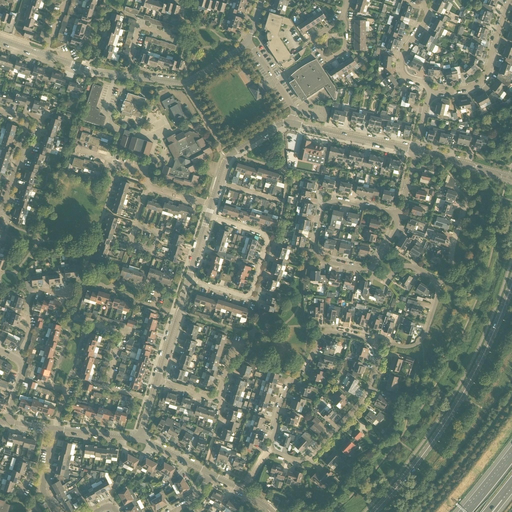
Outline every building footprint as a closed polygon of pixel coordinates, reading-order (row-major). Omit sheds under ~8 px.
[(32,0),(31,0),(30,5),(36,7),(36,8),(39,9),(40,2),(32,0)] [(153,10),(156,1),(151,0),(149,0),(147,8),(153,10)] [(205,10),(207,0),(200,0),(199,8),(199,9),(205,10)] [(214,1),(209,0),(207,0),(205,10),(207,11),(208,9),(212,10),(212,9),(214,1)] [(218,11),(220,2),(214,0),(214,1),(212,9),(218,11)] [(400,10),(403,11),(411,13),(412,7),(404,5),(405,2),(400,0),(398,0),(398,3),(399,3),(397,9),(400,10)] [(443,9),(446,10),(449,2),(450,2),(446,0),(442,0),(442,1),(439,0),(438,0),(436,5),(443,9)] [(495,8),(497,2),(490,0),(487,0),(486,5),(485,4),(483,3),(482,6),(489,9),(490,6),(495,8)] [(159,12),(162,3),(156,1),(153,10),(159,12)] [(95,4),(86,2),(85,8),(93,11),(95,5),(95,4)] [(220,2),(218,11),(224,13),(227,4),(220,2)] [(168,5),(167,5),(162,3),(159,12),(165,14),(166,11),(168,5)] [(172,13),(174,5),(168,3),(167,5),(168,5),(166,11),(172,13)] [(245,13),(247,6),(236,3),(235,9),(232,8),(231,12),(236,13),(237,10),(245,13)] [(282,11),(283,5),(275,3),(273,8),(278,10),(277,13),(283,14),(284,11),(282,11)] [(30,5),(28,5),(26,11),(34,14),(36,8),(36,7),(30,5)] [(178,15),(178,14),(181,7),(174,5),(172,13),(178,15)] [(434,11),(440,14),(443,9),(436,5),(434,11)] [(482,6),(478,5),(478,7),(482,8),(481,9),(482,9),(481,11),(484,12),(482,15),(491,19),(493,13),(488,11),(489,9),(482,6)] [(363,12),(364,9),(356,6),(355,12),(365,15),(366,13),(363,12)] [(91,17),(93,11),(85,8),(83,14),(91,17)] [(329,18),(327,14),(325,16),(322,11),(319,13),(317,10),(315,11),(321,21),(324,19),(326,21),(329,18)] [(411,13),(403,11),(400,10),(399,15),(398,18),(404,20),(404,17),(409,19),(411,13)] [(33,20),(33,19),(34,14),(26,11),(24,17),(26,18),(33,20)] [(317,24),(321,21),(315,11),(317,14),(314,16),(312,13),(310,14),(317,24)] [(13,25),(15,17),(16,14),(10,12),(10,15),(9,15),(6,23),(13,25)] [(236,16),(236,13),(231,12),(230,15),(233,16),(231,21),(240,24),(240,25),(241,25),(243,18),(236,16)] [(6,23),(9,15),(3,13),(2,15),(0,21),(1,21),(6,23)] [(124,17),(121,16),(112,13),(110,20),(114,21),(122,23),(124,17)] [(89,23),(91,17),(83,14),(81,20),(87,22),(89,23)] [(285,69),(296,62),(292,56),(290,57),(277,37),(277,35),(280,24),(292,27),(294,26),(289,19),(272,14),(271,16),(269,15),(265,29),(267,30),(266,32),(268,33),(267,35),(268,39),(269,42),(267,43),(269,45),(267,46),(279,63),(280,62),(285,69)] [(313,27),(317,24),(310,14),(309,15),(311,18),(308,20),(313,27)] [(489,24),(491,19),(482,15),(479,14),(477,20),(476,23),(479,23),(483,25),(484,22),(489,24)] [(404,20),(398,18),(393,17),(390,25),(393,26),(403,30),(405,24),(403,23),(404,20)] [(445,23),(446,20),(441,17),(439,20),(437,19),(434,24),(441,28),(444,22),(445,23)] [(35,20),(33,19),(33,20),(26,18),(25,24),(33,26),(35,20)] [(81,20),(79,19),(76,19),(74,24),(77,25),(85,28),(87,22),(81,20)] [(131,25),(135,27),(136,25),(137,21),(129,19),(128,23),(131,24),(131,25)] [(305,22),(303,19),(301,20),(302,20),(308,30),(313,27),(308,20),(305,22)] [(305,32),(308,30),(302,20),(301,20),(300,21),(302,24),(299,26),(302,31),(300,32),(303,36),(306,34),(305,32)] [(123,23),(122,23),(114,21),(112,27),(121,29),(123,23)] [(239,27),(240,25),(240,24),(231,21),(230,24),(227,23),(225,30),(231,31),(232,29),(236,30),(237,27),(239,27)] [(474,31),(487,35),(489,30),(482,28),(483,25),(479,23),(476,23),(474,22),(472,25),(476,26),(474,31)] [(31,32),(33,26),(25,24),(23,30),(25,31),(25,30),(31,32)] [(445,29),(441,28),(434,24),(432,29),(434,31),(433,33),(438,36),(441,37),(445,29)] [(83,34),(85,28),(77,25),(75,31),(83,34)] [(401,35),(403,30),(393,26),(392,29),(390,28),(388,34),(396,37),(397,34),(401,35)] [(119,36),(121,29),(112,27),(110,32),(110,33),(119,36)] [(34,33),(31,32),(25,30),(25,31),(23,37),(32,39),(34,33)] [(487,35),(474,31),(472,30),(470,35),(473,37),(472,39),(479,42),(480,39),(485,41),(487,35)] [(72,37),(80,40),(81,41),(83,34),(75,31),(72,31),(71,35),(71,34),(70,36),(72,37)] [(110,33),(110,32),(108,32),(106,38),(118,42),(120,36),(119,36),(110,33)] [(437,39),(438,36),(433,33),(431,36),(427,34),(425,40),(432,43),(436,45),(438,40),(437,39)] [(387,37),(385,42),(389,44),(389,43),(396,46),(396,45),(397,45),(398,43),(397,42),(398,40),(395,40),(396,37),(388,34),(387,37)] [(66,44),(70,45),(70,44),(78,46),(80,40),(72,37),(69,36),(66,44)] [(116,47),(118,42),(106,38),(104,44),(106,45),(107,45),(115,47),(116,47)] [(470,48),(471,48),(483,52),(485,47),(479,45),(480,42),(479,42),(472,39),(471,42),(470,48)] [(432,53),(436,45),(432,43),(425,40),(422,45),(425,46),(424,49),(429,52),(432,53)] [(396,46),(389,43),(389,44),(385,42),(384,47),(385,47),(384,49),(387,50),(387,49),(394,52),(396,46)] [(113,54),(113,53),(115,47),(107,45),(106,45),(105,51),(113,54)] [(468,56),(471,57),(475,59),(475,56),(481,58),(483,52),(471,48),(469,53),(468,56)] [(148,52),(142,50),(141,53),(139,62),(145,64),(148,52)] [(116,54),(113,53),(113,54),(105,51),(103,57),(111,60),(111,59),(114,60),(116,54)] [(511,59),(511,55),(511,53),(504,51),(502,56),(507,58),(506,61),(508,62),(511,63),(511,59)] [(154,54),(148,52),(145,64),(151,66),(154,54)] [(160,57),(160,56),(160,55),(155,54),(154,54),(151,66),(157,67),(158,65),(160,57)] [(9,69),(12,62),(8,61),(9,57),(4,55),(1,65),(0,68),(5,69),(6,68),(9,69)] [(350,59),(348,61),(353,68),(355,71),(356,69),(354,66),(360,62),(357,57),(356,58),(353,55),(351,56),(349,57),(350,59)] [(172,60),(173,58),(167,56),(167,58),(166,58),(164,67),(170,69),(172,60)] [(164,67),(166,58),(160,57),(158,65),(164,67)] [(471,57),(470,60),(472,62),(468,66),(475,73),(479,69),(476,66),(476,64),(478,64),(479,60),(474,59),(475,59),(471,57)] [(414,69),(419,61),(412,58),(410,60),(412,61),(409,67),(414,69)] [(19,70),(21,64),(22,61),(17,59),(15,63),(12,62),(9,69),(10,69),(9,71),(11,71),(11,70),(14,70),(13,72),(18,73),(19,70)] [(289,77),(292,81),(289,83),(302,102),(305,100),(327,86),(334,97),(336,89),(323,69),(316,59),(312,62),(307,64),(302,67),(298,70),(293,74),(289,77)] [(178,62),(172,60),(170,69),(176,71),(177,68),(176,68),(178,62)] [(176,68),(177,68),(182,70),(185,62),(179,60),(178,62),(176,68)] [(350,69),(353,68),(348,61),(344,64),(350,74),(352,72),(350,69)] [(427,64),(428,62),(425,61),(424,63),(424,64),(419,61),(414,69),(420,72),(422,66),(425,68),(427,64)] [(434,65),(430,65),(431,63),(428,62),(427,64),(425,68),(425,69),(428,69),(428,76),(433,76),(434,67),(434,65)] [(511,66),(511,63),(508,62),(507,65),(502,63),(500,68),(509,71),(511,66)] [(27,76),(29,69),(26,68),(27,65),(21,64),(19,70),(18,73),(25,75),(27,76)] [(348,75),(350,74),(344,64),(339,67),(344,74),(346,72),(348,75)] [(443,66),(443,65),(440,64),(440,66),(440,68),(434,67),(433,76),(439,77),(440,71),(443,71),(443,66)] [(453,81),(451,69),(450,65),(443,66),(443,71),(442,76),(444,76),(446,76),(448,82),(453,81)] [(468,66),(464,70),(463,65),(459,66),(459,67),(461,73),(466,72),(470,77),(475,73),(468,66)] [(37,77),(40,67),(34,66),(33,70),(29,69),(27,76),(31,77),(32,76),(37,77)] [(45,82),(47,75),(44,73),(45,69),(40,67),(37,77),(42,79),(41,80),(45,82)] [(341,75),(344,74),(339,67),(334,70),(341,80),(342,82),(344,81),(343,79),(343,78),(341,75)] [(458,74),(461,73),(459,67),(451,69),(453,81),(459,80),(458,74)] [(511,72),(509,71),(500,68),(498,73),(504,75),(503,79),(504,80),(509,83),(511,80),(511,79),(509,78),(511,72)] [(341,80),(334,70),(332,71),(331,69),(329,70),(329,71),(327,72),(332,81),(334,80),(335,80),(337,78),(339,81),(341,80)] [(55,83),(58,73),(53,71),(51,76),(47,75),(45,82),(50,83),(50,81),(55,83)] [(63,87),(66,80),(62,79),(63,75),(58,73),(55,83),(54,86),(60,88),(60,86),(63,87)] [(382,81),(385,86),(389,84),(395,79),(392,74),(382,81)] [(389,84),(385,86),(389,91),(392,89),(398,84),(395,79),(389,84)] [(71,93),(74,84),(69,82),(70,81),(66,80),(63,87),(64,87),(65,88),(67,88),(66,92),(71,93)] [(497,80),(493,84),(501,90),(504,92),(505,92),(505,91),(506,91),(506,90),(507,90),(507,89),(507,88),(507,87),(510,83),(509,83),(504,80),(502,83),(497,80)] [(250,88),(257,100),(266,94),(259,82),(250,88)] [(81,96),(83,89),(79,88),(80,85),(74,84),(71,93),(81,96)] [(81,120),(103,127),(106,117),(99,115),(100,110),(96,109),(103,87),(93,84),(81,120)] [(498,94),(501,90),(493,84),(490,89),(495,92),(492,95),(495,99),(496,101),(499,99),(497,97),(496,96),(498,94)] [(406,97),(415,99),(416,94),(410,93),(411,91),(408,90),(406,97)] [(19,105),(22,95),(17,93),(16,97),(12,95),(10,102),(10,103),(14,104),(16,105),(16,104),(19,105)] [(146,99),(139,97),(128,93),(126,98),(126,101),(124,101),(124,104),(122,104),(123,106),(122,107),(121,108),(122,109),(121,111),(123,111),(121,114),(132,118),(132,115),(142,118),(144,111),(142,110),(146,99)] [(492,95),(488,98),(486,93),(481,95),(485,103),(487,106),(491,104),(491,103),(494,102),(496,101),(495,99),(492,95)] [(10,102),(12,95),(8,94),(7,96),(2,94),(0,101),(0,104),(5,106),(6,101),(10,102)] [(29,105),(31,98),(22,95),(19,105),(24,106),(25,104),(29,105)] [(480,106),(485,103),(481,95),(476,98),(480,106)] [(168,110),(173,120),(172,120),(173,123),(174,124),(175,124),(177,123),(177,124),(191,116),(188,110),(184,112),(180,104),(181,103),(180,102),(180,101),(179,101),(178,101),(177,102),(175,102),(175,101),(173,96),(162,102),(167,111),(168,110)] [(415,99),(406,97),(403,97),(401,105),(403,106),(404,103),(405,103),(414,105),(415,99)] [(38,109),(40,102),(35,101),(35,99),(31,98),(29,105),(33,106),(31,110),(37,112),(38,109)] [(474,103),(471,105),(469,98),(464,100),(465,109),(468,108),(469,111),(473,110),(474,112),(477,111),(476,109),(474,103)] [(435,108),(444,110),(446,105),(449,105),(450,101),(444,99),(443,104),(436,103),(435,108)] [(38,109),(43,111),(44,108),(47,109),(47,110),(48,110),(50,102),(41,100),(40,102),(38,109)] [(458,110),(465,109),(464,100),(458,101),(459,107),(457,107),(458,110)] [(339,121),(341,112),(338,111),(338,108),(333,106),(333,107),(331,114),(334,115),(333,120),(339,121)] [(349,116),(351,108),(345,107),(344,112),(341,112),(339,121),(345,122),(346,116),(349,116)] [(357,123),(359,113),(356,113),(356,110),(351,108),(349,116),(352,117),(351,122),(357,123)] [(367,120),(368,112),(363,111),(362,114),(359,113),(357,123),(363,124),(364,119),(367,120)] [(386,116),(387,112),(382,111),(381,115),(380,115),(379,118),(376,117),(374,127),(380,128),(381,123),(384,124),(386,116)] [(374,127),(376,117),(373,117),(374,113),(368,112),(367,120),(370,121),(369,125),(374,127)] [(50,124),(58,126),(60,127),(62,117),(55,115),(55,116),(54,119),(52,118),(50,124)] [(392,132),(394,123),(390,122),(392,117),(386,116),(384,124),(387,124),(386,131),(392,132)] [(394,123),(392,132),(397,134),(398,129),(401,130),(403,122),(397,121),(397,124),(394,123)] [(403,122),(401,130),(404,130),(403,135),(409,136),(411,127),(408,126),(409,123),(403,122)] [(17,126),(12,125),(13,124),(11,123),(10,124),(7,124),(6,129),(15,132),(17,126)] [(50,124),(47,123),(46,128),(50,130),(49,133),(56,135),(57,131),(58,126),(50,124)] [(437,137),(439,129),(433,128),(432,131),(429,131),(427,140),(433,141),(434,137),(437,137)] [(445,144),(447,135),(444,134),(445,131),(439,129),(437,137),(440,138),(439,143),(445,144)] [(455,138),(457,131),(451,129),(450,135),(447,135),(445,144),(451,145),(452,138),(455,138)] [(136,133),(125,130),(119,150),(138,156),(139,152),(149,155),(153,143),(134,137),(136,133)] [(193,187),(196,185),(197,184),(199,177),(190,174),(191,173),(197,169),(197,168),(195,164),(207,158),(206,156),(212,152),(208,144),(206,145),(203,139),(202,138),(201,139),(198,134),(190,131),(185,134),(184,132),(176,136),(175,134),(167,138),(171,144),(169,146),(175,158),(174,159),(176,161),(173,169),(165,166),(162,174),(165,180),(170,182),(173,183),(173,184),(182,187),(183,186),(191,188),(192,187),(193,187)] [(463,145),(466,133),(457,131),(455,138),(458,139),(457,144),(463,145)] [(89,144),(92,137),(92,135),(82,132),(80,141),(89,144)] [(54,140),(56,135),(49,133),(48,137),(45,136),(43,141),(53,144),(56,145),(57,141),(54,140)] [(470,142),(473,142),(475,134),(466,133),(463,145),(469,146),(470,142)] [(12,142),(13,137),(4,134),(3,139),(12,142)] [(475,148),(481,149),(481,146),(485,147),(486,141),(483,140),(480,139),(480,136),(475,134),(473,142),(476,143),(475,148)] [(98,148),(101,141),(101,140),(92,137),(89,144),(89,145),(98,148)] [(12,142),(3,139),(1,145),(3,145),(10,147),(12,142)] [(308,154),(310,144),(311,142),(303,140),(298,159),(304,160),(306,161),(308,154)] [(39,150),(47,152),(48,149),(51,150),(53,144),(43,141),(42,147),(41,146),(40,148),(39,150)] [(108,152),(110,144),(101,141),(98,148),(98,149),(108,152)] [(310,144),(308,154),(309,154),(309,153),(315,155),(321,157),(323,147),(314,145),(313,145),(310,144)] [(330,151),(327,151),(325,162),(328,163),(329,159),(332,160),(332,157),(336,158),(338,148),(331,146),(330,151)] [(338,148),(336,158),(339,158),(339,161),(345,163),(346,156),(343,155),(345,149),(338,148)] [(11,153),(2,150),(0,155),(9,159),(11,153)] [(44,162),(47,152),(39,150),(40,150),(39,154),(36,153),(34,159),(44,162)] [(346,156),(345,163),(351,164),(352,161),(355,162),(358,152),(351,151),(349,157),(346,156)] [(358,152),(355,162),(355,165),(365,167),(366,159),(363,158),(364,154),(358,152)] [(0,161),(8,164),(9,159),(0,155),(0,161)] [(366,159),(365,167),(371,168),(371,167),(374,167),(375,166),(377,156),(370,155),(369,160),(366,159)] [(377,156),(375,166),(378,167),(378,170),(381,170),(380,174),(383,174),(385,168),(382,167),(384,158),(377,156)] [(84,161),(75,158),(72,166),(81,169),(82,168),(84,161)] [(32,163),(31,165),(30,167),(38,170),(39,166),(42,167),(44,162),(34,159),(33,164),(32,163)] [(94,162),(85,159),(84,161),(82,168),(91,171),(92,169),(94,162)] [(394,170),(396,161),(391,159),(390,165),(387,164),(385,170),(388,171),(389,169),(394,170)] [(101,172),(104,164),(94,161),(94,162),(92,169),(101,172)] [(396,161),(394,170),(399,171),(399,173),(402,174),(403,168),(400,167),(401,162),(396,161)] [(241,172),(243,165),(240,164),(241,163),(238,162),(236,171),(237,171),(236,177),(234,176),(232,183),(237,184),(239,180),(241,172)] [(244,173),(246,174),(249,165),(247,164),(246,166),(243,165),(241,172),(241,174),(244,175),(244,173)] [(251,166),(249,165),(246,174),(245,177),(250,179),(251,175),(254,168),(251,168),(251,166)] [(37,174),(38,170),(30,167),(31,168),(30,171),(25,170),(24,175),(33,178),(35,173),(37,174)] [(431,175),(434,176),(434,172),(425,170),(424,173),(422,173),(421,180),(420,180),(420,182),(428,184),(429,181),(430,181),(431,175)] [(272,183),(273,180),(275,171),(273,171),(272,172),(269,171),(267,178),(267,179),(266,183),(271,185),(272,183)] [(273,180),(272,183),(277,184),(277,182),(281,183),(283,179),(279,178),(280,175),(277,174),(277,172),(275,171),(273,180)] [(32,183),(33,178),(24,175),(22,181),(26,182),(25,186),(32,188),(33,184),(32,183)] [(330,180),(330,176),(325,175),(325,177),(321,177),(320,182),(320,183),(323,184),(322,186),(326,187),(325,189),(328,189),(330,180)] [(446,183),(444,189),(442,196),(450,198),(450,199),(455,201),(457,194),(456,194),(456,192),(453,191),(456,181),(451,176),(448,183),(446,183)] [(338,180),(339,181),(339,177),(336,177),(336,180),(335,180),(335,181),(330,180),(328,189),(330,190),(330,188),(334,189),(334,186),(337,187),(338,180)] [(316,181),(302,178),(300,190),(302,190),(306,191),(307,188),(314,190),(316,181)] [(341,181),(339,181),(338,180),(337,187),(340,188),(339,190),(342,191),(342,192),(345,193),(347,183),(341,182),(341,181)] [(361,197),(363,187),(364,184),(364,183),(359,182),(358,185),(355,184),(354,191),(356,191),(356,194),(359,194),(359,196),(361,197)] [(354,191),(355,184),(352,183),(352,185),(347,183),(345,193),(347,193),(347,192),(350,193),(351,190),(354,191)] [(31,190),(32,188),(25,186),(24,189),(20,188),(18,193),(21,194),(28,196),(31,197),(33,190),(31,190)] [(127,194),(128,189),(118,186),(117,188),(120,189),(119,192),(127,194)] [(387,201),(389,191),(384,190),(385,188),(382,187),(380,193),(383,194),(382,200),(387,201)] [(374,189),(369,188),(367,196),(366,198),(369,198),(369,197),(372,197),(373,195),(376,196),(377,189),(374,188),(374,189)] [(428,196),(429,189),(423,188),(422,191),(419,191),(418,192),(417,192),(415,199),(421,200),(421,199),(426,200),(427,196),(428,196)] [(298,198),(304,199),(305,196),(310,198),(311,192),(306,191),(302,190),(301,195),(299,195),(298,198)] [(392,204),(393,202),(394,196),(397,197),(398,191),(395,190),(395,192),(389,191),(387,201),(387,203),(392,204)] [(28,204),(31,197),(28,196),(21,194),(19,199),(22,200),(21,204),(28,206),(28,204)] [(124,204),(125,199),(115,196),(114,198),(117,199),(116,202),(124,204)] [(445,216),(446,213),(452,215),(453,209),(451,209),(452,206),(444,204),(446,201),(437,198),(435,203),(439,204),(438,205),(443,207),(441,215),(445,216)] [(152,210),(155,200),(152,199),(152,202),(149,201),(146,208),(152,210)] [(166,203),(163,211),(168,212),(169,213),(172,202),(169,201),(168,204),(166,203)] [(163,211),(166,203),(165,203),(163,202),(162,205),(159,204),(157,211),(162,213),(163,211)] [(172,217),(173,214),(174,214),(177,206),(173,205),(173,203),(172,202),(169,213),(168,212),(167,215),(172,217)] [(231,205),(226,203),(222,214),(225,215),(225,213),(228,214),(231,205)] [(26,210),(27,208),(28,206),(21,204),(20,208),(15,206),(14,212),(23,215),(27,216),(28,211),(26,210)] [(180,214),(183,206),(179,204),(178,207),(177,206),(174,214),(178,216),(179,214),(180,214)] [(427,210),(428,207),(420,204),(418,207),(415,206),(414,208),(413,207),(411,214),(416,215),(421,216),(423,209),(427,210)] [(230,217),(233,217),(235,209),(236,206),(231,205),(228,214),(231,215),(230,217)] [(246,220),(249,220),(251,212),(253,205),(251,205),(250,209),(247,208),(246,209),(243,221),(245,221),(246,220)] [(120,215),(122,210),(111,206),(111,209),(113,209),(112,213),(120,215)] [(184,219),(188,207),(183,206),(180,214),(182,215),(181,218),(184,219)] [(188,207),(184,219),(187,220),(188,217),(191,218),(194,209),(188,207)] [(241,220),(243,221),(246,209),(241,208),(241,210),(238,217),(241,218),(241,220)] [(300,213),(299,216),(305,217),(306,214),(313,215),(314,212),(314,210),(313,210),(312,210),(303,208),(302,213),(300,213)] [(22,220),(23,215),(14,212),(12,217),(16,218),(15,222),(22,224),(23,220),(22,220)] [(265,224),(267,217),(268,213),(263,212),(262,215),(259,224),(261,224),(262,223),(265,224)] [(344,224),(345,218),(343,218),(344,213),(339,212),(337,220),(341,221),(341,224),(344,224)] [(352,223),(354,214),(349,213),(348,219),(345,218),(344,224),(351,226),(352,223)] [(305,220),(305,217),(299,216),(299,219),(301,219),(300,224),(311,227),(312,225),(311,221),(305,220)] [(117,225),(118,219),(110,217),(109,220),(106,219),(105,221),(117,225)] [(435,226),(436,226),(447,230),(448,226),(449,226),(451,221),(437,217),(436,222),(435,221),(433,225),(435,226)] [(426,223),(418,219),(413,218),(412,221),(409,219),(406,227),(409,228),(408,231),(409,232),(409,233),(408,232),(407,233),(410,234),(411,234),(417,236),(424,239),(425,234),(414,230),(415,225),(418,226),(419,224),(425,226),(426,223)] [(369,227),(378,229),(378,227),(380,227),(381,220),(376,219),(376,221),(371,220),(369,227)] [(115,230),(117,225),(105,221),(105,223),(107,224),(106,227),(115,230)] [(296,229),(296,232),(302,234),(303,231),(309,232),(310,229),(311,227),(300,224),(299,229),(296,229)] [(335,230),(328,229),(326,229),(325,232),(328,232),(326,239),(325,241),(324,240),(323,245),(324,246),(324,248),(329,249),(331,238),(332,233),(334,234),(335,230)] [(367,229),(365,229),(364,236),(367,237),(367,240),(375,242),(377,235),(373,234),(374,231),(367,229)] [(112,240),(114,235),(102,231),(101,234),(104,235),(103,237),(111,240),(112,240)] [(301,236),(302,234),(296,232),(295,235),(297,236),(296,241),(305,243),(307,238),(301,236)] [(437,233),(435,241),(430,239),(429,243),(441,246),(441,243),(444,244),(447,236),(437,233)] [(174,239),(184,242),(184,240),(182,239),(183,236),(176,234),(174,239)] [(226,242),(227,237),(217,234),(217,236),(218,237),(217,240),(226,242)] [(403,250),(406,246),(408,243),(409,244),(411,241),(403,235),(396,246),(400,248),(399,248),(400,249),(402,250),(403,249),(403,250)] [(258,241),(259,237),(255,236),(254,240),(250,239),(248,244),(258,247),(259,245),(257,244),(258,241)] [(103,237),(102,237),(101,240),(99,239),(98,242),(109,245),(111,240),(103,237)] [(339,239),(331,238),(329,249),(334,250),(335,245),(338,245),(339,239)] [(344,253),(346,244),(341,243),(342,240),(339,239),(338,245),(340,246),(339,252),(344,253)] [(304,248),(305,243),(296,241),(295,246),(293,246),(292,249),(298,250),(299,247),(304,248)] [(417,241),(416,244),(415,244),(410,252),(415,255),(415,256),(418,258),(419,256),(421,257),(427,249),(424,248),(423,249),(420,247),(421,244),(417,241)] [(110,245),(109,245),(98,242),(97,244),(101,245),(100,248),(109,250),(110,245)] [(360,252),(359,252),(358,255),(366,257),(367,254),(368,254),(368,253),(369,253),(370,248),(369,248),(369,245),(361,243),(360,246),(361,246),(360,252)] [(224,247),(214,244),(213,246),(215,247),(214,250),(218,251),(217,254),(222,255),(223,251),(225,252),(226,248),(224,247)] [(181,247),(179,247),(174,245),(173,250),(182,253),(183,251),(180,250),(181,247)] [(277,252),(286,254),(288,249),(290,250),(291,247),(285,245),(284,248),(279,246),(277,252)] [(108,251),(109,250),(100,248),(99,251),(96,250),(96,253),(107,257),(109,251),(108,251)] [(254,254),(255,251),(247,249),(245,254),(255,257),(256,255),(254,254)] [(434,249),(433,252),(434,253),(432,260),(435,261),(435,262),(440,264),(443,255),(441,255),(442,251),(434,249)] [(284,259),(286,254),(277,252),(275,257),(280,258),(280,261),(286,263),(288,264),(289,261),(287,260),(284,259)] [(107,259),(107,257),(96,253),(94,258),(103,261),(104,258),(107,259)] [(177,260),(178,257),(171,255),(170,261),(179,264),(180,261),(177,260)] [(219,264),(220,265),(221,265),(223,259),(220,258),(221,258),(211,255),(210,258),(212,259),(211,262),(219,264)] [(274,263),(272,268),(283,271),(284,271),(286,267),(285,266),(286,263),(280,261),(279,264),(274,263)] [(217,272),(217,271),(220,265),(219,264),(211,262),(210,262),(209,265),(211,266),(210,269),(217,271),(216,271),(217,272)] [(247,273),(248,270),(250,271),(251,267),(242,264),(240,271),(247,273)] [(70,269),(71,278),(76,278),(76,272),(79,272),(78,265),(75,266),(75,268),(70,269)] [(70,269),(70,266),(61,267),(62,274),(65,273),(65,279),(71,278),(70,269)] [(53,275),(55,285),(60,284),(59,275),(59,274),(62,274),(61,267),(58,268),(58,271),(53,272),(53,275)] [(217,271),(210,269),(207,268),(206,271),(208,272),(207,276),(214,278),(216,271),(217,271)] [(282,276),(283,271),(272,268),(270,273),(275,275),(275,277),(281,279),(283,280),(284,277),(282,276)] [(131,278),(134,271),(129,269),(125,279),(128,280),(128,278),(131,278)] [(154,277),(156,270),(150,269),(147,278),(150,279),(151,276),(154,277)] [(164,283),(168,272),(165,271),(164,274),(161,273),(159,282),(164,283)] [(240,271),(239,271),(237,278),(238,278),(244,280),(245,276),(247,277),(248,274),(247,273),(240,271)] [(319,283),(326,284),(327,275),(320,275),(320,273),(321,273),(321,272),(320,272),(320,271),(311,271),(310,281),(319,281),(319,283)] [(142,282),(144,274),(139,272),(136,283),(138,283),(139,281),(142,282)] [(169,275),(170,272),(168,272),(164,283),(170,285),(173,276),(169,275)] [(42,279),(45,279),(45,273),(42,273),(36,274),(36,277),(37,286),(43,285),(42,279)] [(55,285),(53,275),(48,276),(48,273),(45,273),(45,279),(48,279),(49,285),(55,285)] [(340,280),(337,280),(338,274),(335,273),(335,274),(331,273),(330,281),(333,282),(332,285),(339,287),(340,280)] [(405,285),(404,288),(409,291),(412,286),(409,284),(413,278),(406,274),(401,282),(405,285)] [(37,286),(36,277),(31,277),(31,275),(28,275),(28,281),(31,281),(32,286),(37,286)] [(355,284),(352,283),(353,277),(350,276),(350,277),(346,276),(344,288),(347,288),(347,289),(353,290),(355,284)] [(280,282),(281,279),(275,277),(274,280),(269,279),(267,284),(276,287),(278,282),(280,282)] [(247,281),(244,280),(238,278),(236,284),(243,287),(244,283),(246,284),(247,281)] [(370,293),(369,292),(370,288),(366,287),(367,282),(361,281),(359,289),(360,290),(362,292),(361,293),(364,294),(364,295),(364,296),(364,298),(365,299),(366,300),(367,301),(368,301),(370,293)] [(421,294),(427,295),(429,288),(427,288),(427,287),(421,283),(417,289),(422,292),(421,294)] [(275,292),(276,287),(267,284),(265,289),(275,292)] [(91,300),(94,290),(92,289),(92,290),(91,291),(88,290),(85,299),(91,300)] [(94,290),(91,300),(96,302),(99,294),(98,293),(95,293),(95,291),(96,290),(94,290)] [(99,294),(96,302),(96,303),(101,305),(102,304),(106,291),(104,290),(103,292),(99,291),(98,293),(99,294)] [(385,296),(382,295),(383,291),(379,290),(379,291),(376,290),(374,297),(378,298),(377,301),(383,303),(385,296)] [(18,297),(19,295),(20,293),(13,291),(9,291),(8,294),(12,296),(10,301),(22,304),(24,299),(18,297)] [(110,297),(111,295),(107,294),(107,292),(107,291),(106,291),(102,304),(107,305),(110,297)] [(200,304),(203,295),(201,294),(200,296),(197,295),(194,305),(200,306),(200,304)] [(280,300),(280,297),(274,295),(273,298),(268,296),(267,302),(272,303),(276,304),(277,299),(280,300)] [(113,307),(116,296),(114,296),(114,297),(113,298),(110,297),(107,305),(113,307)] [(118,309),(121,300),(117,299),(117,298),(117,297),(116,296),(113,307),(118,309)] [(40,310),(41,309),(44,298),(43,297),(42,298),(41,299),(38,298),(37,301),(34,300),(32,308),(35,309),(35,308),(40,310)] [(211,307),(213,298),(211,297),(211,299),(208,298),(205,305),(206,305),(205,308),(210,310),(211,307)] [(46,298),(44,298),(41,309),(46,310),(49,302),(46,301),(46,299),(46,298)] [(46,311),(51,313),(56,299),(54,298),(54,300),(53,300),(49,299),(49,302),(46,310),(47,310),(46,311)] [(57,315),(58,314),(60,315),(62,308),(59,308),(61,303),(57,302),(57,300),(57,299),(56,299),(51,313),(57,315)] [(123,310),(127,300),(125,299),(125,300),(124,301),(121,300),(118,309),(123,310)] [(323,303),(323,299),(318,299),(317,303),(317,308),(312,307),(311,317),(319,317),(320,313),(323,314),(323,313),(323,311),(324,303),(323,303)] [(10,301),(8,300),(7,306),(5,305),(4,308),(8,309),(14,311),(15,308),(20,310),(22,304),(10,301)] [(127,300),(123,310),(129,312),(132,304),(128,303),(128,301),(128,300),(127,300)] [(411,312),(420,315),(423,308),(416,306),(417,302),(408,300),(407,303),(410,304),(409,306),(412,308),(411,312)] [(278,305),(276,304),(272,303),(271,306),(266,305),(264,310),(273,313),(275,307),(277,308),(278,305)] [(249,311),(249,310),(250,309),(247,308),(247,307),(245,306),(242,315),(241,317),(247,319),(248,315),(249,315),(248,317),(252,318),(254,312),(249,311)] [(334,311),(328,310),(326,319),(335,321),(336,315),(339,316),(341,308),(334,307),(334,311)] [(354,316),(355,310),(356,307),(354,307),(353,309),(352,310),(349,309),(348,313),(343,312),(342,321),(349,322),(351,316),(354,316)] [(14,311),(8,309),(4,308),(3,311),(7,312),(5,317),(6,317),(20,322),(21,316),(13,314),(14,311)] [(155,320),(156,320),(156,317),(158,317),(159,317),(160,312),(147,308),(146,313),(148,314),(147,318),(149,319),(149,318),(155,320)] [(369,320),(371,314),(371,311),(369,310),(369,313),(364,312),(363,316),(358,314),(356,324),(364,326),(365,319),(369,320)] [(383,323),(385,317),(379,315),(378,320),(373,318),(370,328),(378,330),(380,323),(383,324),(383,323)] [(18,327),(20,322),(6,317),(5,323),(4,322),(3,325),(6,326),(12,328),(12,325),(18,327)] [(383,323),(386,324),(384,332),(391,334),(394,323),(389,322),(390,318),(385,317),(383,323)] [(149,318),(149,319),(148,324),(158,327),(159,325),(158,325),(157,324),(158,321),(156,320),(155,320),(149,318)] [(415,331),(416,328),(414,327),(415,323),(407,321),(406,325),(407,325),(404,333),(412,336),(414,330),(415,331)] [(198,331),(200,324),(194,322),(193,325),(190,324),(189,326),(188,325),(187,328),(198,331)] [(51,329),(62,333),(62,331),(61,331),(60,330),(61,326),(53,324),(51,329)] [(154,332),(154,331),(155,329),(157,328),(158,329),(158,327),(148,324),(146,329),(148,330),(154,332)] [(196,339),(198,331),(187,328),(186,330),(188,331),(187,333),(190,334),(189,337),(196,339)] [(61,334),(62,333),(51,329),(49,335),(58,337),(59,334),(60,334),(61,334)] [(224,335),(225,331),(217,329),(216,335),(218,336),(217,338),(227,341),(228,339),(226,338),(227,336),(224,335)] [(148,330),(146,335),(157,339),(158,337),(157,337),(156,336),(157,332),(154,331),(154,332),(148,330)] [(4,331),(2,337),(6,338),(3,344),(8,346),(12,338),(14,335),(8,333),(8,332),(4,331)] [(98,342),(99,336),(91,333),(90,337),(88,337),(87,337),(87,338),(98,342)] [(57,341),(58,337),(49,335),(48,340),(58,343),(59,342),(58,341),(57,341)] [(143,340),(142,343),(144,344),(147,345),(148,345),(148,342),(153,344),(154,340),(156,340),(157,340),(157,339),(146,335),(145,341),(143,340)] [(17,340),(12,338),(8,346),(13,349),(14,346),(18,348),(20,346),(22,342),(24,340),(24,338),(22,336),(19,341),(17,340)] [(195,342),(196,339),(189,337),(188,339),(187,339),(186,341),(185,341),(184,343),(195,347),(197,342),(195,342)] [(96,347),(98,342),(87,338),(86,340),(87,340),(88,341),(87,344),(96,347)] [(58,345),(58,343),(48,340),(44,339),(42,344),(46,345),(55,348),(55,345),(57,345),(58,345)] [(329,356),(331,349),(335,350),(337,343),(328,341),(327,343),(325,342),(323,350),(325,350),(324,354),(329,356)] [(223,348),(224,346),(213,342),(212,345),(215,346),(214,348),(224,351),(225,349),(223,348)] [(139,349),(142,349),(153,353),(153,351),(152,351),(151,350),(152,346),(148,345),(147,345),(144,344),(142,343),(141,343),(139,349)] [(194,352),(195,347),(184,343),(183,346),(185,346),(184,349),(187,350),(186,352),(193,354),(194,352)] [(96,347),(87,344),(86,348),(85,348),(84,348),(83,349),(94,353),(96,347)] [(54,351),(55,348),(46,345),(44,351),(55,354),(56,353),(54,352),(54,351)] [(369,349),(364,348),(360,347),(358,351),(357,350),(355,358),(363,360),(364,356),(366,357),(369,349)] [(84,356),(86,356),(92,358),(93,358),(94,353),(83,349),(83,351),(84,351),(85,352),(84,356)] [(152,354),(153,353),(142,349),(140,355),(149,358),(150,354),(151,354),(152,354)] [(55,356),(55,354),(44,351),(41,350),(39,355),(45,357),(51,359),(52,356),(53,356),(55,356)] [(192,357),(193,354),(186,352),(185,355),(183,354),(182,356),(180,356),(179,358),(191,362),(192,357)] [(210,352),(209,355),(212,356),(211,358),(221,361),(222,359),(220,358),(221,356),(210,352)] [(148,361),(149,358),(140,355),(139,360),(149,364),(150,362),(149,362),(148,361)] [(98,366),(99,360),(93,358),(92,358),(86,356),(85,359),(84,359),(83,359),(82,361),(93,364),(96,365),(98,366)] [(318,366),(320,367),(319,369),(326,371),(328,364),(335,366),(337,360),(334,359),(325,356),(324,360),(320,358),(318,366)] [(411,367),(412,364),(414,359),(410,357),(407,356),(405,362),(409,363),(408,366),(411,367)] [(53,360),(51,359),(45,357),(43,363),(54,366),(55,364),(53,364),(52,363),(53,360)] [(207,363),(210,363),(218,366),(219,363),(220,364),(221,361),(211,358),(209,357),(208,360),(207,363)] [(189,367),(191,362),(179,358),(179,361),(180,361),(180,364),(181,364),(180,367),(186,369),(187,366),(189,367)] [(393,362),(392,364),(390,369),(399,372),(402,360),(395,358),(393,362)] [(149,365),(149,364),(139,360),(137,366),(145,369),(146,365),(148,365),(149,365)] [(83,367),(91,369),(93,364),(82,361),(82,362),(83,363),(84,364),(83,367)] [(365,367),(361,366),(360,366),(361,363),(362,364),(362,363),(355,361),(353,367),(356,368),(355,371),(362,374),(363,371),(364,371),(365,367)] [(8,374),(10,372),(12,366),(8,363),(3,372),(8,374)] [(54,368),(54,366),(43,363),(42,368),(50,371),(51,368),(52,367),(54,368)] [(209,372),(217,374),(218,369),(217,369),(218,366),(210,363),(208,368),(210,369),(209,372)] [(242,369),(250,372),(251,369),(255,370),(257,365),(249,363),(248,366),(243,364),(242,369)] [(144,372),(145,369),(137,366),(135,371),(146,375),(147,373),(145,373),(144,372)] [(91,369),(83,367),(82,370),(81,370),(79,370),(79,371),(90,375),(91,369)] [(186,371),(186,369),(180,367),(179,369),(176,368),(176,371),(174,370),(173,373),(184,376),(186,371)] [(49,374),(50,371),(42,368),(40,373),(51,377),(51,375),(50,375),(49,374)] [(249,377),(250,372),(242,369),(240,374),(244,375),(243,378),(249,380),(250,378),(249,377)] [(320,378),(323,379),(325,380),(327,373),(316,370),(315,373),(312,372),(311,376),(310,379),(319,381),(320,378)] [(34,374),(30,373),(26,371),(25,375),(25,377),(29,378),(33,380),(34,374)] [(81,375),(80,378),(88,381),(90,375),(79,371),(78,373),(80,374),(81,375)] [(146,376),(146,375),(135,371),(134,377),(142,379),(143,376),(144,376),(146,376)] [(217,374),(209,372),(206,371),(206,374),(205,379),(213,382),(214,379),(215,379),(217,374)] [(358,381),(353,379),(355,376),(348,372),(346,376),(350,378),(346,386),(348,387),(347,390),(354,394),(356,391),(352,389),(354,386),(355,386),(358,381)] [(43,383),(44,381),(47,382),(48,378),(49,378),(50,379),(51,377),(40,373),(38,379),(39,379),(38,381),(43,383)] [(183,381),(184,376),(173,373),(172,375),(174,376),(173,378),(177,379),(183,381)] [(386,389),(394,391),(399,378),(390,375),(386,389)] [(141,382),(142,379),(134,377),(130,376),(128,381),(143,386),(143,384),(142,383),(141,382)] [(249,380),(243,378),(242,379),(238,378),(237,378),(237,379),(235,384),(245,387),(246,388),(249,380)] [(212,385),(213,382),(205,379),(203,384),(213,387),(214,385),(212,385)] [(143,386),(128,381),(127,387),(130,388),(139,390),(140,387),(141,387),(142,387),(143,386)] [(244,392),(245,387),(235,384),(234,389),(242,392),(244,392)] [(312,387),(306,385),(305,385),(304,388),(301,387),(299,394),(306,396),(307,392),(310,393),(312,387)] [(337,400),(334,403),(341,409),(346,403),(342,399),(345,397),(338,391),(335,395),(337,397),(335,399),(337,400)] [(162,402),(170,404),(170,402),(173,394),(168,393),(167,395),(165,394),(162,402)] [(170,404),(177,407),(180,397),(178,396),(173,394),(170,402),(170,404)] [(23,411),(27,398),(28,397),(20,395),(19,400),(21,400),(18,407),(22,408),(22,410),(22,411),(23,411)] [(380,395),(375,403),(384,408),(386,404),(386,405),(388,403),(390,404),(393,399),(387,395),(385,399),(380,395)] [(38,402),(39,399),(33,397),(33,400),(30,411),(31,408),(33,409),(34,411),(33,412),(35,412),(38,402)] [(180,408),(185,409),(188,399),(183,397),(180,397),(177,407),(180,408)] [(33,400),(27,398),(23,411),(25,412),(25,411),(26,410),(30,411),(33,400)] [(298,410),(300,406),(303,407),(305,400),(297,398),(296,401),(292,400),(290,408),(298,410)] [(72,408),(75,409),(74,411),(78,412),(78,414),(78,415),(79,415),(82,405),(77,403),(78,400),(75,399),(72,408)] [(191,415),(194,408),(191,407),(193,400),(188,399),(185,409),(183,413),(188,415),(188,414),(191,415)] [(239,401),(231,399),(229,404),(238,406),(240,407),(242,402),(239,401)] [(260,401),(256,399),(254,404),(257,405),(256,405),(267,408),(268,403),(260,401)] [(44,403),(41,412),(44,413),(45,414),(44,415),(46,416),(50,402),(45,401),(44,403)] [(44,403),(38,402),(35,412),(37,413),(37,412),(38,411),(41,412),(44,403)] [(56,404),(50,402),(46,416),(47,416),(48,415),(49,414),(52,415),(55,407),(56,404)] [(85,415),(88,406),(82,405),(79,415),(81,416),(81,415),(82,414),(85,415)] [(265,413),(267,408),(256,405),(254,412),(255,412),(261,414),(262,412),(265,413)] [(90,419),(93,408),(88,406),(85,415),(89,416),(89,417),(88,418),(90,419)] [(200,416),(202,407),(197,406),(197,409),(194,408),(191,415),(194,416),(195,414),(200,416)] [(101,422),(103,418),(105,409),(100,407),(99,410),(96,418),(98,419),(98,420),(97,421),(101,422)] [(99,410),(93,408),(90,419),(92,419),(92,418),(93,417),(96,418),(99,410)] [(228,414),(237,417),(238,412),(241,413),(241,410),(235,408),(235,411),(229,409),(228,414)] [(107,422),(111,411),(105,409),(103,418),(106,419),(106,420),(106,421),(107,422)] [(326,419),(328,416),(332,420),(335,417),(334,416),(336,415),(330,409),(327,412),(325,410),(321,414),(326,419)] [(119,423),(122,412),(116,410),(116,412),(116,413),(114,419),(117,420),(118,421),(117,422),(119,423)] [(216,423),(218,415),(215,414),(216,412),(211,410),(209,419),(213,420),(213,422),(216,423)] [(116,413),(116,412),(111,411),(107,422),(109,422),(109,421),(110,420),(114,421),(114,419),(116,413)] [(376,416),(370,411),(365,418),(372,424),(376,419),(380,423),(385,416),(380,412),(376,416)] [(122,412),(119,423),(120,423),(121,422),(122,421),(125,422),(128,414),(122,412)] [(260,417),(261,414),(255,412),(254,415),(252,420),(264,424),(266,419),(260,417)] [(235,422),(237,417),(228,414),(226,419),(231,421),(230,424),(236,426),(236,427),(238,428),(240,424),(237,423),(235,422)] [(298,423),(300,417),(293,415),(292,418),(287,417),(285,422),(294,425),(295,422),(298,423)] [(311,428),(318,435),(323,429),(318,424),(320,421),(316,417),(311,422),(314,424),(311,428)] [(167,427),(171,420),(167,418),(166,421),(162,419),(157,427),(162,430),(165,425),(167,427)] [(178,424),(174,422),(171,420),(167,427),(170,428),(167,433),(172,435),(177,427),(176,427),(178,424)] [(264,426),(264,424),(252,420),(251,425),(250,428),(256,430),(257,427),(265,430),(266,426),(264,426)] [(177,427),(172,435),(177,438),(181,430),(177,427)] [(235,432),(236,429),(230,427),(229,430),(223,428),(222,433),(231,436),(233,431),(235,432)] [(200,439),(197,448),(201,449),(202,448),(204,448),(207,441),(204,440),(205,438),(204,434),(202,433),(204,429),(201,428),(197,435),(200,436),(199,438),(200,439)] [(256,430),(250,428),(249,431),(250,431),(248,436),(249,437),(260,440),(261,439),(263,439),(264,436),(255,433),(256,430)] [(352,435),(358,440),(363,435),(357,429),(352,435)] [(189,443),(193,436),(186,433),(182,441),(186,444),(187,442),(189,443)] [(229,441),(231,436),(222,433),(220,439),(229,441)] [(290,441),(293,442),(295,436),(289,434),(288,438),(283,436),(280,445),(288,448),(290,441)] [(307,446),(312,442),(304,434),(299,439),(301,440),(295,446),(302,452),(305,449),(306,449),(305,448),(307,447),(307,446)] [(259,445),(260,440),(249,437),(247,442),(246,445),(252,447),(253,444),(259,445)] [(342,443),(343,444),(340,448),(343,451),(342,451),(346,455),(348,456),(353,450),(356,447),(352,443),(352,442),(347,438),(342,443)] [(30,440),(28,448),(27,452),(34,453),(35,449),(34,449),(36,441),(30,440)] [(223,461),(227,448),(226,448),(226,447),(221,446),(221,448),(218,447),(216,453),(219,454),(216,461),(220,462),(221,460),(222,460),(223,461)] [(229,457),(232,458),(234,452),(231,451),(231,450),(227,448),(223,461),(222,460),(222,463),(227,464),(227,462),(228,462),(229,457)] [(60,452),(59,458),(67,460),(71,460),(72,455),(70,455),(62,453),(62,452),(60,452)] [(242,455),(237,453),(234,452),(232,458),(235,459),(233,466),(235,466),(234,469),(237,470),(242,455)] [(325,462),(331,468),(340,458),(334,452),(325,462)] [(127,469),(134,457),(128,455),(125,461),(120,460),(120,459),(119,467),(123,467),(127,469)] [(242,471),(245,461),(247,457),(242,455),(237,470),(242,471)] [(134,457),(127,469),(132,471),(132,472),(135,474),(138,469),(138,468),(136,466),(139,460),(134,457)] [(27,464),(19,461),(20,460),(16,458),(14,465),(17,467),(26,469),(27,464)] [(143,467),(147,470),(152,461),(146,459),(143,465),(141,464),(141,462),(138,468),(138,469),(141,471),(143,467)] [(152,461),(147,470),(152,472),(150,476),(154,478),(156,474),(156,473),(157,470),(156,472),(154,470),(157,464),(152,461)] [(163,473),(165,474),(170,466),(165,463),(161,469),(159,468),(159,467),(159,466),(157,470),(156,473),(156,474),(159,475),(160,474),(162,475),(163,473)] [(277,478),(278,478),(284,480),(286,473),(282,472),(284,468),(273,464),(271,472),(278,475),(277,478)] [(26,469),(17,467),(14,465),(12,470),(13,471),(16,472),(24,474),(26,469)] [(170,483),(175,478),(172,475),(175,468),(170,466),(165,474),(163,478),(168,480),(170,483)] [(64,476),(65,470),(57,468),(55,474),(58,474),(58,478),(62,478),(64,478),(63,477),(64,476)] [(331,476),(333,474),(329,470),(327,473),(325,470),(321,474),(322,474),(320,475),(317,472),(311,479),(317,484),(321,487),(327,481),(326,480),(330,475),(331,476)] [(292,480),(301,483),(303,474),(296,471),(295,475),(293,474),(293,473),(290,472),(286,484),(290,485),(292,480)] [(112,488),(106,477),(105,476),(106,473),(101,472),(100,479),(101,481),(107,491),(112,488)] [(64,479),(64,478),(62,478),(58,478),(59,481),(52,485),(55,490),(63,486),(60,481),(64,479)] [(178,488),(186,484),(184,478),(177,482),(175,478),(170,483),(172,486),(176,484),(178,488)] [(101,481),(96,483),(102,494),(107,491),(101,481)] [(98,496),(102,494),(96,483),(91,485),(93,489),(94,490),(98,496)] [(63,486),(55,490),(57,494),(58,495),(64,491),(65,491),(65,490),(68,489),(65,484),(63,486)] [(183,492),(184,492),(189,489),(186,484),(178,488),(174,490),(177,495),(179,498),(186,494),(185,495),(183,492)] [(119,494),(122,499),(130,495),(128,490),(132,488),(130,485),(123,489),(124,488),(125,491),(119,494)] [(88,490),(89,493),(94,500),(99,497),(98,496),(94,490),(93,489),(92,488),(88,490)] [(215,502),(220,493),(215,490),(212,496),(209,494),(206,500),(209,502),(211,499),(215,502)] [(56,495),(59,500),(66,496),(64,491),(58,495),(57,494),(56,495)] [(161,496),(157,498),(162,507),(167,504),(163,498),(166,496),(167,498),(163,491),(159,492),(161,496)] [(89,503),(94,500),(89,493),(84,495),(89,503)] [(138,501),(137,499),(136,497),(134,493),(130,495),(122,499),(125,504),(131,501),(133,504),(137,501),(137,502),(138,501)] [(221,508),(224,502),(222,501),(225,496),(220,493),(215,502),(219,504),(218,506),(221,508)] [(162,507),(157,498),(155,495),(147,499),(151,506),(150,505),(153,504),(156,510),(162,507)] [(69,500),(66,496),(59,500),(62,505),(63,504),(69,500)] [(8,511),(11,505),(5,504),(6,500),(0,498),(0,511),(8,511)] [(229,511),(230,510),(235,501),(230,498),(227,504),(224,502),(221,508),(225,510),(224,511),(225,511),(229,511)] [(63,504),(66,509),(73,504),(70,499),(69,500),(63,504)] [(141,509),(137,502),(137,501),(133,504),(131,504),(133,507),(127,511),(136,511),(138,511),(141,509)] [(235,501),(230,510),(234,511),(239,511),(240,510),(237,509),(240,504),(235,501)]
